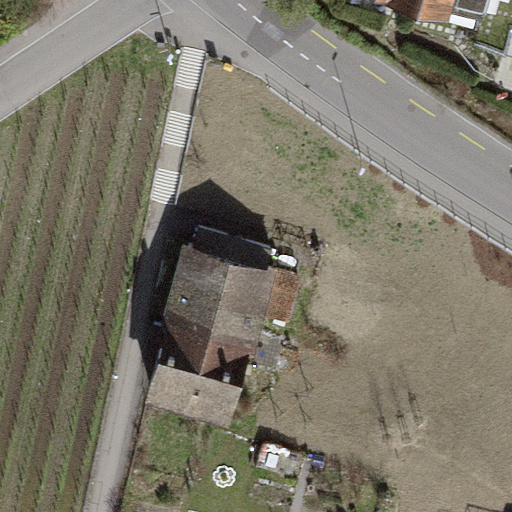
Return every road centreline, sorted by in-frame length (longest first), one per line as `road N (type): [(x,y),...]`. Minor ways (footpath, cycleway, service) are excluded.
road 1 (tertiary): [(511,194),(302,60),(234,0)]
road 2 (residential): [(0,96),(137,0)]
